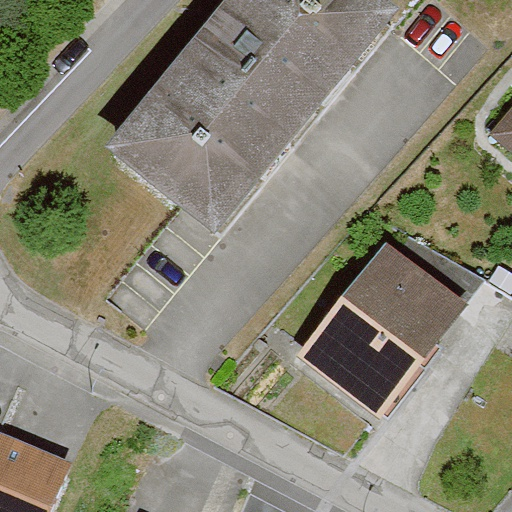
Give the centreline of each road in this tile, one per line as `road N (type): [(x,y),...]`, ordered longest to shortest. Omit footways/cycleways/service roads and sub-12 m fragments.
road 1 (unknown): [(149,392),(462,46)]
road 2 (residential): [(0,321),(400,511)]
road 3 (residential): [(155,0),(0,160)]
